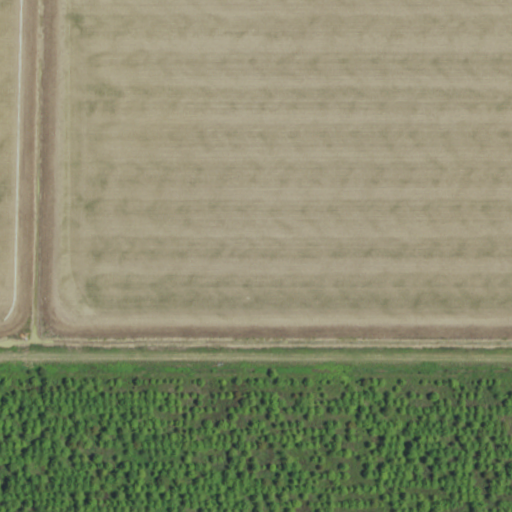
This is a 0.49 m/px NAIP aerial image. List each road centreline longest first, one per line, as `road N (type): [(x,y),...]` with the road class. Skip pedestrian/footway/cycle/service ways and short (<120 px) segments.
road 1 (track): [(511,387),(0,378)]
road 2 (track): [(33,379),(41,0)]
